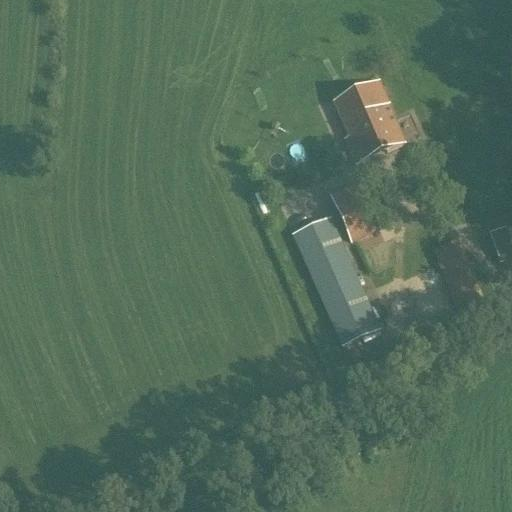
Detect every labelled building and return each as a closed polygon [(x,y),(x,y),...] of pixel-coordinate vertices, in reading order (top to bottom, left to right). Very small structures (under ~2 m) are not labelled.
[(334,105),(350,141),(345,143),(356,167),(404,145),(378,86),(334,105)] [(366,186),(337,198),(354,237),(383,225),(366,186)] [(330,221),(292,238),(342,350),(380,333),(330,221)] [(511,227),(489,236),(501,266),(511,261),(511,227)] [(462,246),(435,257),(438,266),(454,310),(482,300),(462,246)]
